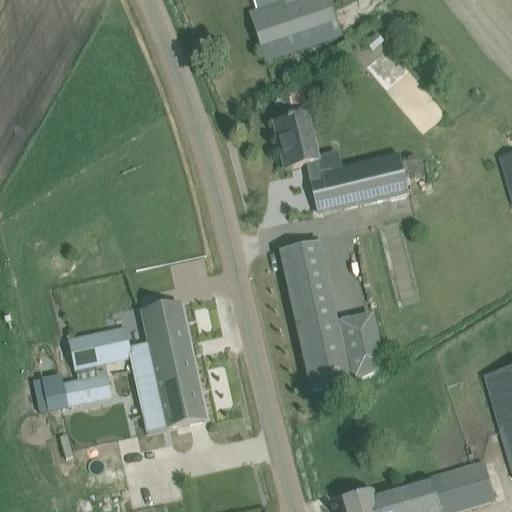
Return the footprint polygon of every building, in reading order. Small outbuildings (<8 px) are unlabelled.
[(286,0),(257,10),(248,13),(261,51),(338,24),(329,0),(286,0)] [(253,0),(257,10),(286,0),(253,0)] [(242,31),(224,39),(237,70),(256,62),(242,31)] [(306,105),(302,90),(289,94),(293,109),(306,105)] [(410,192),(402,156),(339,172),(335,155),(315,159),(306,118),(288,122),(288,124),(275,127),(279,144),(281,144),(283,154),(281,155),(285,172),(309,166),(311,178),(309,178),(318,214),(410,192)] [(511,155),(499,159),(511,203),(511,155)] [(281,255),(312,396),(352,387),(385,371),(373,319),(338,327),(320,246),(281,255)] [(142,314),(149,346),(130,350),(126,331),(69,344),(75,374),(131,361),(148,436),(205,423),(180,306),(142,314)] [(511,369),(485,378),(511,471),(511,369)] [(64,387),(69,410),(112,400),(106,372),(98,373),(99,379),(64,387)] [(340,505),(342,511),(462,511),(495,502),(484,465),(375,497),(374,495),(340,505)]
